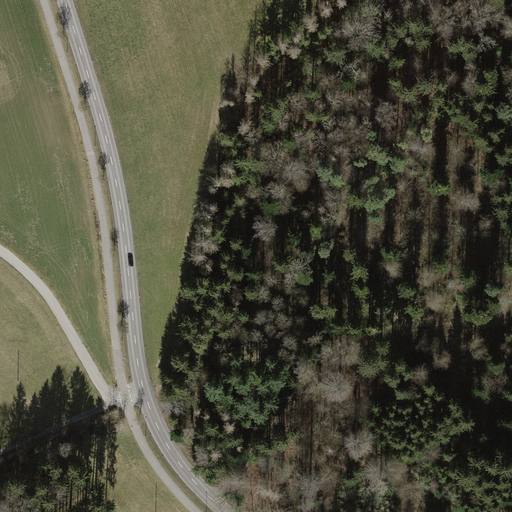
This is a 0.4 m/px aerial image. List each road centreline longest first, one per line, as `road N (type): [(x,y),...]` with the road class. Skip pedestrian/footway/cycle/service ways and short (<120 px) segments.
road 1 (secondary): [(64,0),(113,165),(146,397),(162,437),(224,511)]
road 2 (track): [(511,315),(400,329),(320,361),(213,500)]
road 3 (track): [(0,250),(52,303),(97,380),(124,400),(146,397)]
road 4 (track): [(0,453),(124,400)]
